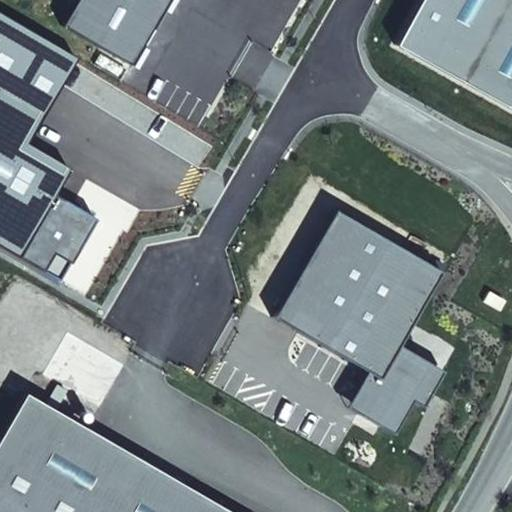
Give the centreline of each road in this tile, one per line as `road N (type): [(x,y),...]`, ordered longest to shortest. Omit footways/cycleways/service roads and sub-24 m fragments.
road 1 (unclassified): [(305,65),(157,343)]
road 2 (unclassified): [(511,184),(305,65)]
